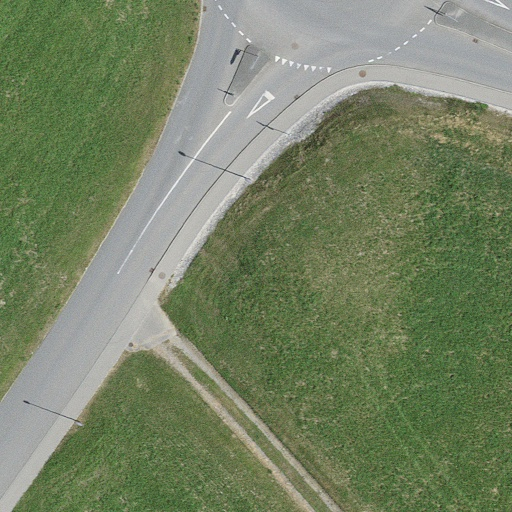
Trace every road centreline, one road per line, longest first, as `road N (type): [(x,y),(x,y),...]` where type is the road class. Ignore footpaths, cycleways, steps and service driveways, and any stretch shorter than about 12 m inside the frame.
road 1 (unclassified): [(285,12),(0,460)]
road 2 (track): [(106,301),(219,393),(328,511)]
